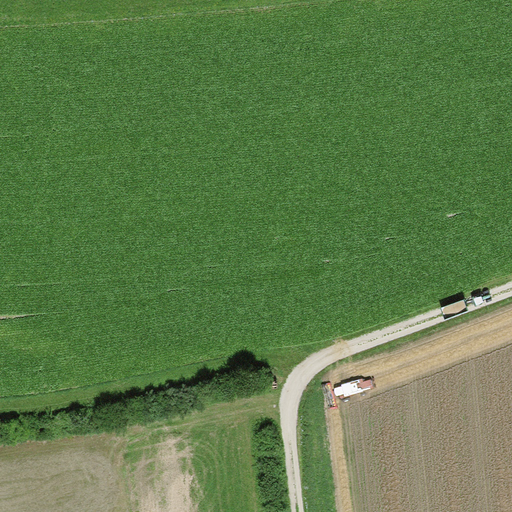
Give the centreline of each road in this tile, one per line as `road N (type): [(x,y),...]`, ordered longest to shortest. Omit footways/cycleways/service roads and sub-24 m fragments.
road 1 (track): [(293,511),(282,413),(296,372),(511,289)]
road 2 (track): [(0,409),(210,374),(296,372)]
